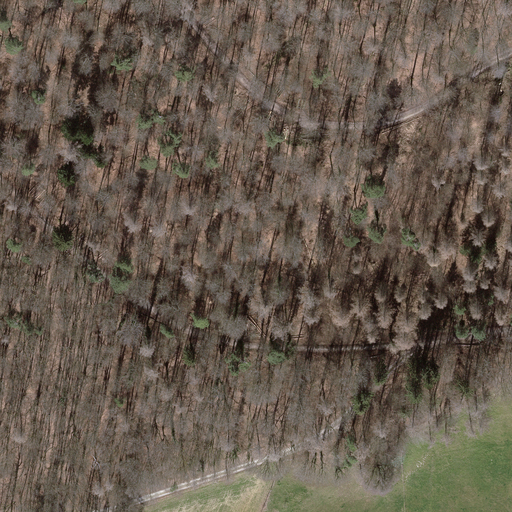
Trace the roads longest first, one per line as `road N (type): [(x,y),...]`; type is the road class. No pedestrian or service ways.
road 1 (track): [(417,341),(286,349),(200,335),(87,282),(0,187)]
road 2 (track): [(511,52),(403,117),(319,123),(276,106),(223,61),(177,0)]
road 3 (track): [(106,511),(294,450),(371,395),(417,341)]
